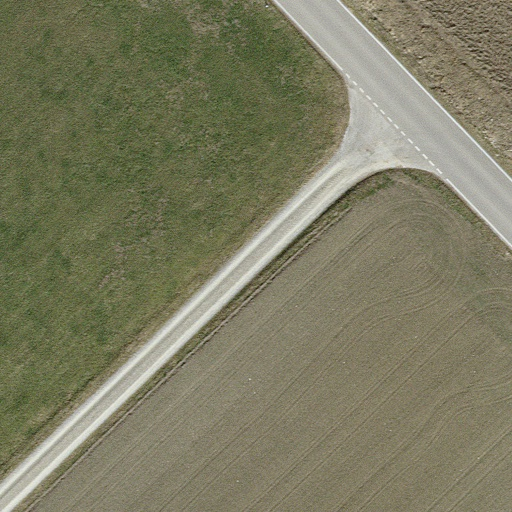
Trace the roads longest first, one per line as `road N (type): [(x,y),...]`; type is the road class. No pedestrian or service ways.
road 1 (track): [(411,110),(0,502)]
road 2 (tertiary): [(304,0),(511,214)]
